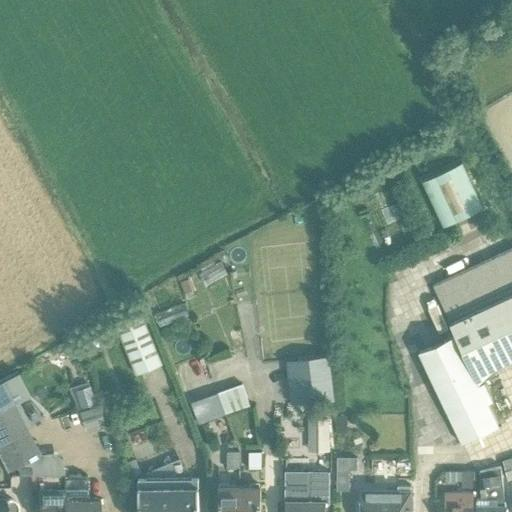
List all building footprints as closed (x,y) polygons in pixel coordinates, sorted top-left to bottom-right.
[(462,163),(422,181),(443,227),(483,208),(462,163)] [(457,335),(420,352),(462,443),(498,426),(487,401),(491,399),(484,384),(480,386),(479,383),(494,369),(511,360),(511,248),(433,284),(451,322),(457,335)] [(162,364),(140,309),(113,319),(135,375),(162,364)] [(69,359),(81,352),(73,338),(61,344),(62,345),(69,359)] [(326,357),(296,360),(301,403),(326,401),(331,400),(326,357)] [(16,373),(0,381),(0,407),(12,401),(27,393),(16,373)] [(242,384),(217,393),(225,414),(250,405),(242,384)] [(90,387),(76,392),(81,409),(95,404),(90,387)] [(217,393),(194,401),(201,423),(225,414),(217,393)] [(12,401),(0,407),(0,457),(8,472),(17,467),(19,476),(38,476),(63,476),(64,476),(61,453),(40,454),(12,401)] [(99,406),(79,413),(85,430),(104,424),(101,414),(102,414),(99,406)] [(347,416),(334,417),(335,433),(348,432),(347,416)] [(330,420),(311,420),(311,451),(330,451),(330,420)] [(227,469),(239,469),(239,452),(227,452),(227,469)] [(248,469),(260,469),(260,452),(248,452),(248,469)] [(200,511),(200,477),(191,478),(182,457),(144,473),(147,478),(139,478),(139,511),(200,511)] [(350,471),(358,471),(358,457),(338,457),(336,491),(350,491),(350,471)] [(503,506),(503,487),(501,466),(479,472),(482,498),(476,498),(476,511),(505,511),(506,506),(503,506)] [(282,504),(281,511),(326,511),(326,502),(329,502),(330,472),(310,472),(309,488),(286,487),(286,502),(286,504),(282,504)] [(474,472),(461,472),(461,488),(474,488),(474,472)] [(87,475),(63,476),(63,482),(63,489),(64,489),(64,511),(99,511),(99,498),(87,498),(87,475)] [(63,476),(38,476),(38,489),(38,511),(64,511),(64,489),(63,489),(63,482),(63,476)] [(219,511),(239,511),(240,485),(219,485),(219,511)] [(239,511),(261,511),(261,485),(240,485),(239,511)] [(410,511),(411,486),(397,485),(397,492),(361,491),(361,511),(410,511)] [(0,511),(15,511),(17,510),(17,507),(17,504),(15,502),(13,500),(11,498),(8,498),(8,488),(0,488),(0,511)] [(473,504),(473,494),(447,493),(446,511),(473,511),(474,504),(473,504)]
